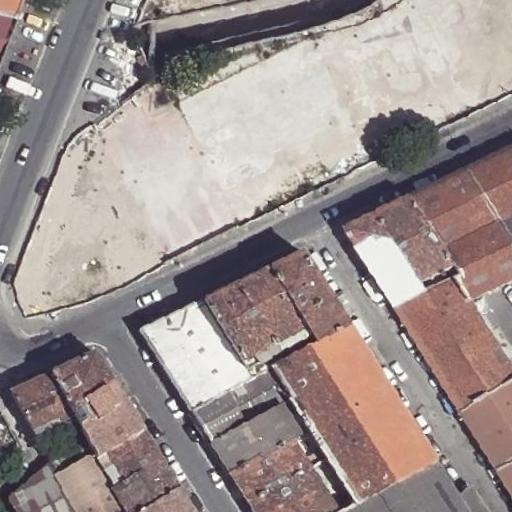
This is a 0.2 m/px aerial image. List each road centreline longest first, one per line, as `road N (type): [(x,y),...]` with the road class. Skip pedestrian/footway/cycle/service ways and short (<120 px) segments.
road 1 (residential): [(309,217),(501,511)]
road 2 (residential): [(90,0),(0,231)]
road 3 (residential): [(107,319),(309,217)]
road 4 (residential): [(226,511),(107,319)]
road 5 (residential): [(309,217),(511,116)]
